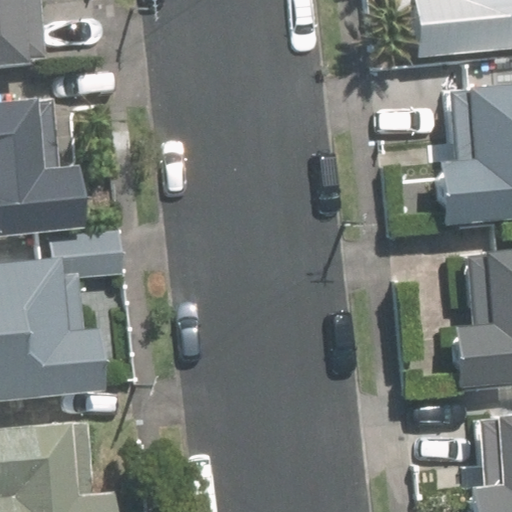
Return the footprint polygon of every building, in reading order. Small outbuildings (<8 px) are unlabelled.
[(0,0),(0,61),(34,58),(28,0),(0,0)] [(511,0),(416,0),(420,44),(511,35),(511,0)] [(511,79),(469,83),(475,152),(439,155),(445,222),(511,215),(511,79)] [(38,97),(0,100),(0,228),(85,220),(79,159),(45,163),(38,97)] [(63,251),(66,274),(123,268),(119,229),(62,235),(63,251)] [(511,245),(486,248),(492,320),(458,323),(463,377),(511,373),(511,245)] [(0,257),(0,385),(101,376),(96,323),(71,325),(66,274),(63,251),(0,257)] [(511,511),(511,408),(498,410),(504,477),(468,481),(471,511),(511,511)] [(0,423),(0,511),(112,511),(110,489),(81,492),(73,416),(0,423)]
